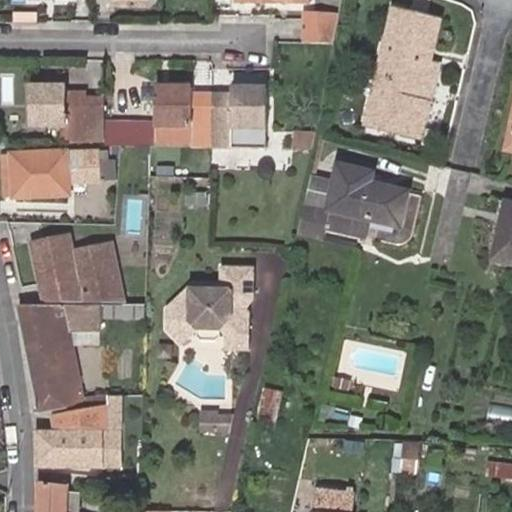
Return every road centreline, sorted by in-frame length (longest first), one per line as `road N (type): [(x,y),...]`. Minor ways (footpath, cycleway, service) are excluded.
road 1 (residential): [(0,44),(248,45)]
road 2 (residential): [(0,312),(18,400),(27,511)]
road 3 (residential): [(505,0),(463,172)]
